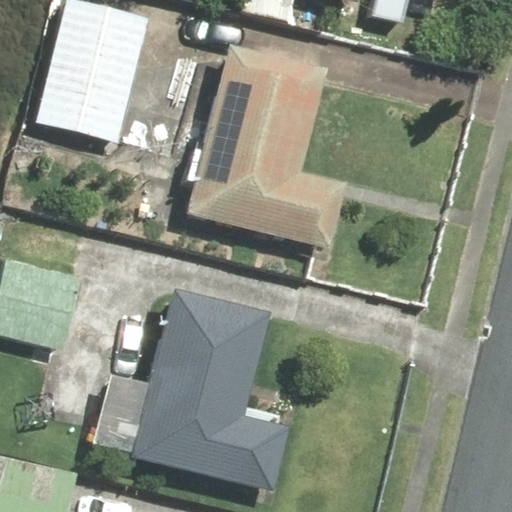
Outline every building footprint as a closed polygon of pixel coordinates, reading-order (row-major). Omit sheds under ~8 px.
[(139,18),(61,0),(59,0),(29,127),(109,145),(139,18)] [(318,72),(219,48),(177,216),(323,252),(339,188),(292,176),(318,72)] [(78,277),(0,260),(0,343),(61,357),(78,277)] [(162,294),(122,462),(265,495),(280,429),(238,419),(262,317),(162,294)] [(0,458),(0,511),(61,511),(69,472),(0,458)]
